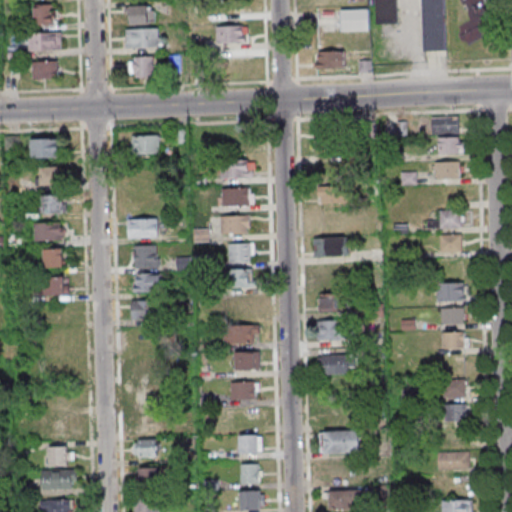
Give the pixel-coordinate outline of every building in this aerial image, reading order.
[(375,0),(376,23),(398,23),(397,0),(375,0)] [(423,0),(424,51),(446,51),(445,0),(423,0)] [(34,4),(34,24),(55,24),(55,4),(34,4)] [(130,24),(155,24),(155,5),(130,5),(130,24)] [(370,9),(341,9),(341,30),(370,30),(370,9)] [(247,43),(247,25),(218,25),(218,43),(247,43)] [(127,47),(160,47),(160,28),(127,28),(127,47)] [(62,49),(62,32),(29,32),(29,49),(62,49)] [(344,51),(315,51),(315,68),(344,68),(344,51)] [(225,52),(225,70),(251,70),(251,52),(225,52)] [(130,77),(157,77),(157,56),(130,56),(130,77)] [(59,78),(59,60),(33,60),(33,78),(59,78)] [(460,116),(432,116),(432,132),(460,132),(460,116)] [(341,146),(341,133),(320,133),(320,146),(341,146)] [(132,135),(132,153),(160,153),(160,135),(132,135)] [(441,153),(464,153),(464,135),(441,135),(441,153)] [(62,138),(32,138),(32,157),(62,157),(62,138)] [(255,177),(255,160),(224,160),(224,177),(255,177)] [(317,174),(340,174),(340,161),(317,161),(317,174)] [(460,179),(460,161),(436,161),(436,179),(460,179)] [(61,184),(61,165),(40,165),(40,184),(61,184)] [(416,184),(416,172),(402,172),(402,184),(416,184)] [(345,203),(345,185),(319,185),(319,203),(345,203)] [(254,187),(221,187),(221,206),(254,206),(254,187)] [(65,194),(42,194),(42,212),(65,212),(65,194)] [(440,209),(440,226),(462,226),(462,209),(440,209)] [(221,215),(221,233),(251,233),(251,215),(221,215)] [(160,218),(128,218),(128,237),(160,237),(160,218)] [(34,240),(64,240),(64,222),(34,222),(34,240)] [(441,251),(462,251),(462,233),(441,233),(441,251)] [(347,237),(314,237),(314,256),(347,256),(347,237)] [(230,242),(230,261),(252,261),(252,242),(230,242)] [(135,244),(135,267),(161,267),(161,244),(135,244)] [(66,266),(66,249),(42,249),(42,266),(66,266)] [(321,285),(345,285),(345,266),(321,266),(321,285)] [(251,268),(229,268),(229,286),(251,286),(251,268)] [(164,291),(164,273),(134,273),(134,291),(164,291)] [(71,294),(71,276),(46,276),(46,294),(71,294)] [(465,282),(440,282),(440,301),(465,301),(465,282)] [(320,312),(349,312),(349,295),(320,295),(320,312)] [(132,318),(153,318),(153,300),(132,300),(132,318)] [(442,307),(442,323),(465,323),(465,307),(442,307)] [(314,339),(344,339),(344,320),(314,320),(314,339)] [(260,324),(224,324),(224,343),(260,343),(260,324)] [(443,348),(467,348),(467,331),(443,331),(443,348)] [(235,351),(235,369),(262,369),(262,351),(235,351)] [(319,373),(350,373),(350,354),(319,354),(319,373)] [(133,375),(159,375),(159,355),(133,355),(133,375)] [(467,378),(445,378),(445,397),(467,397),(467,378)] [(259,398),(259,381),(231,381),(231,398),(259,398)] [(446,403),(446,421),(468,421),(468,403),(446,403)] [(135,414),(135,434),(158,434),(158,414),(135,414)] [(71,437),(71,420),(43,419),(43,437),(71,437)] [(361,452),(361,430),(322,430),(322,452),(361,452)] [(263,434),(240,434),(240,452),(263,452),(263,434)] [(160,456),(160,439),(136,439),(136,456),(160,456)] [(49,445),(49,464),(74,464),(74,445),(49,445)] [(438,451),(438,469),(471,469),(471,451),(438,451)] [(355,459),(323,459),(323,477),(355,477),(355,459)] [(241,483),(260,483),(260,463),(241,463),(241,483)] [(160,467),(139,467),(139,484),(160,484),(160,467)] [(77,469),(42,469),(42,488),(77,488),(77,469)] [(241,490),(241,509),(265,509),(265,490),(241,490)] [(366,490),(328,490),(328,508),(366,508),(366,490)] [(134,511),(163,511),(163,497),(134,497),(134,511)] [(41,499),(41,511),(74,511),(75,499),(41,499)] [(472,511),(473,499),(443,499),(442,511),(472,511)]
